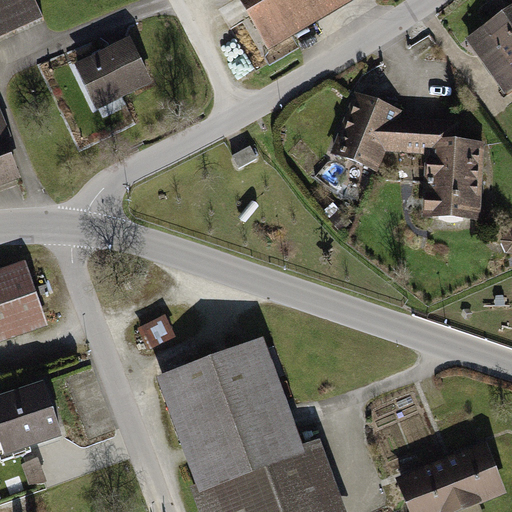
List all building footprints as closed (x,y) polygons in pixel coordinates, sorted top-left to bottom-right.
[(0,0),(0,36),(40,20),(30,0),(0,0)] [(229,0),(261,55),(359,0),(229,0)] [(511,1),(461,34),(499,92),(511,83),(511,1)] [(125,40),(71,63),(90,107),(144,84),(125,40)] [(345,90),(325,154),(359,171),(372,150),(423,150),(426,225),(470,227),(473,144),(452,143),(451,111),(396,106),(345,90)] [(0,180),(19,173),(0,123),(0,180)] [(0,342),(47,327),(24,259),(0,266),(0,342)] [(151,351),(179,343),(172,319),(144,327),(151,351)] [(259,339),(149,377),(196,511),(338,511),(313,439),(296,445),(259,339)] [(46,386),(0,400),(0,423),(13,462),(65,444),(46,386)] [(484,442),(391,480),(403,511),(484,511),(481,502),(504,492),(484,442)]
